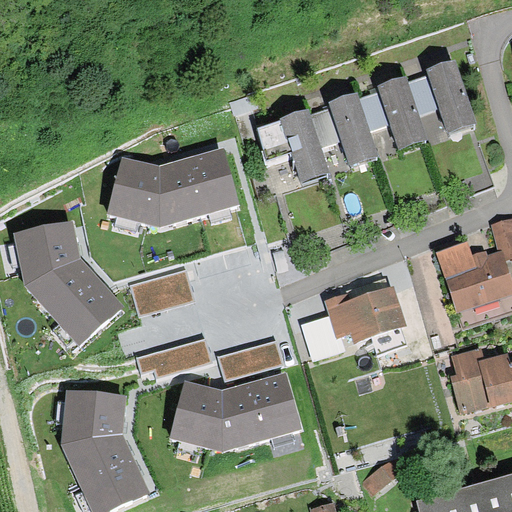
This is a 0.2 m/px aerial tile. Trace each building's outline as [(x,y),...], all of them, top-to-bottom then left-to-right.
[(454,61),(427,70),(429,76),(409,83),(420,116),(440,109),(448,134),(476,124),(454,61)] [(406,77),(377,87),(380,93),(361,100),(372,131),(390,125),(398,148),(428,138),(420,116),(409,83),(406,77)] [(342,140),(351,164),(380,154),(372,131),(361,100),(358,93),(329,104),(331,109),(311,116),(321,147),(342,140)] [(308,110),(257,128),(268,160),(292,152),(301,180),(329,171),(321,147),(311,116),(308,110)] [(161,172),(122,164),(109,220),(159,233),(240,211),(222,154),(161,172)] [(477,198),(499,189),(488,162),(467,170),(477,198)] [(74,226),(16,237),(27,291),(81,350),(124,310),(81,262),(74,226)] [(466,252),(443,259),(458,311),(511,296),(504,268),(511,265),(511,226),(495,231),(502,255),(470,265),(466,252)] [(189,270),(132,286),(141,316),(197,301),(189,270)] [(350,293),(326,301),(331,316),(338,337),(341,336),(351,332),(355,343),(371,337),(378,357),(410,346),(403,328),(408,326),(393,284),(352,298),(350,293)] [(338,337),(331,316),(302,325),(314,361),(345,350),(341,336),(338,337)] [(207,341),(138,361),(143,378),(155,374),(157,381),(214,365),(207,341)] [(277,342),(218,359),(225,382),(283,365),(277,342)] [(481,351),(453,358),(457,376),(452,377),(462,414),(511,401),(511,362),(509,364),(507,355),(484,360),(481,351)] [(220,394),(186,384),(171,439),(223,455),(302,431),(285,374),(220,394)] [(127,399),(69,394),(63,448),(92,511),(118,511),(151,496),(123,440),(127,399)] [(511,511),(511,480),(418,506),(419,511),(511,511)] [(312,511),(337,511),(335,502),(312,508),(312,511)]
